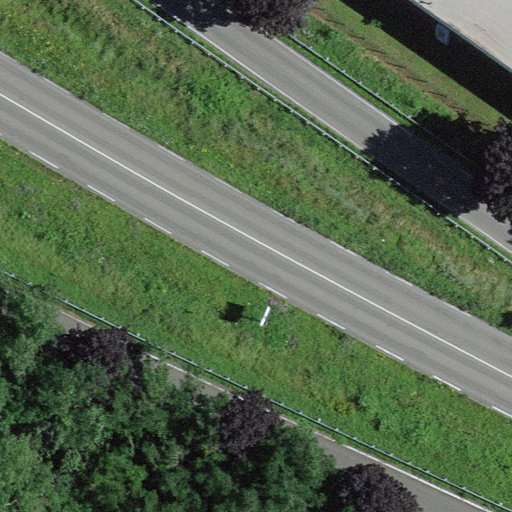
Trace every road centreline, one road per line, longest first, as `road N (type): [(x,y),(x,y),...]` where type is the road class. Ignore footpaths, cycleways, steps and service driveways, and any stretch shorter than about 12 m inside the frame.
road 1 (secondary): [(0,86),(190,198),(511,363)]
road 2 (secondary): [(0,305),(432,511)]
road 3 (secondary): [(511,231),(184,0)]
